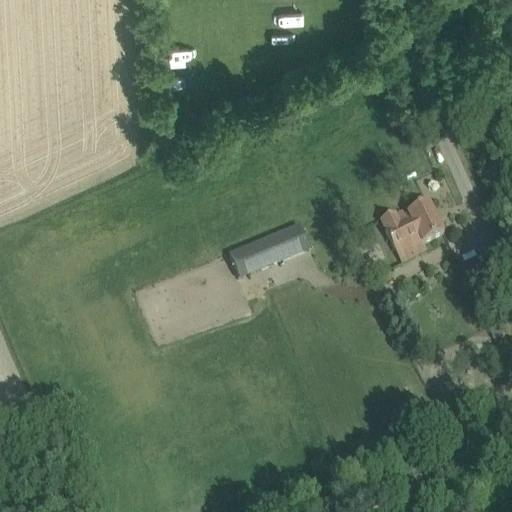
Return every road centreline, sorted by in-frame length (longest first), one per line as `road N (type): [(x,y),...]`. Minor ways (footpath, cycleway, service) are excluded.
road 1 (unclassified): [(511,274),(435,87),(423,0)]
road 2 (track): [(387,511),(511,441)]
